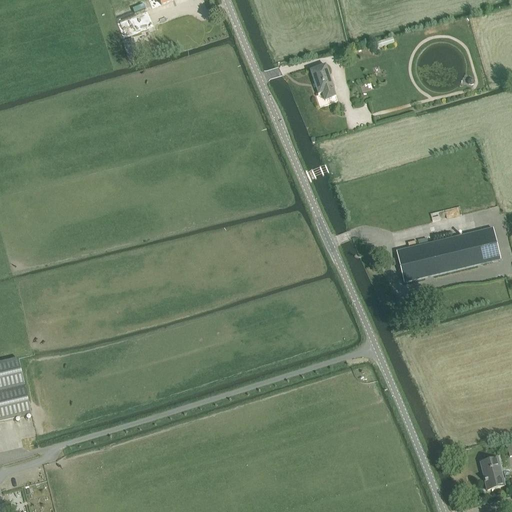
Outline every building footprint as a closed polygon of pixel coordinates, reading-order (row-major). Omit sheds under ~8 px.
[(198,27),(193,29),(189,22),(182,25),(188,41),(201,36),(202,39),(217,33),(212,21),(198,27)] [(395,45),(393,39),(376,44),(377,50),(395,45)] [(334,91),(325,67),(310,72),(318,96),(323,95),(325,102),(336,99),(333,91),(334,91)] [(500,261),(493,230),(397,253),(396,253),(404,285),(405,285),(405,284),(500,261)] [(19,360),(0,364),(0,424),(33,417),(19,360)] [(498,461),(480,465),(487,493),(505,489),(498,461)]
